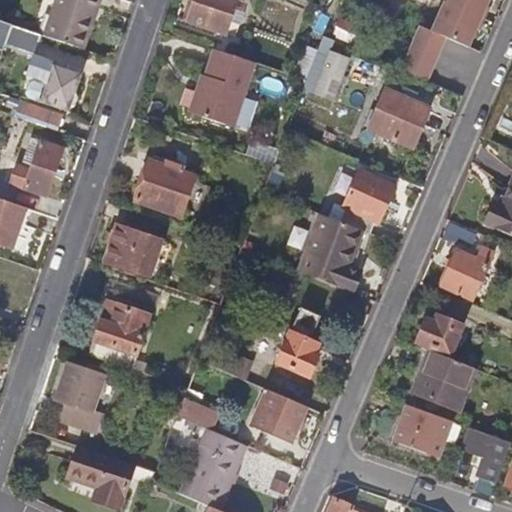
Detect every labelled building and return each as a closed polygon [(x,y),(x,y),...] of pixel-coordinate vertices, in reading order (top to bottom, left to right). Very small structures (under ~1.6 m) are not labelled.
[(99,15),(103,0),(58,0),(45,42),(80,54),(95,13),(99,15)] [(179,25),(188,27),(222,39),(234,0),(196,0),(193,12),(184,9),(179,25)] [(345,0),(338,11),(351,18),(362,0),(345,0)] [(466,53),(488,0),(445,0),(443,7),(440,6),(427,37),(419,33),(400,77),(425,87),(443,44),(466,53)] [(320,18),(295,83),(306,88),(323,44),(331,24),(320,18)] [(0,46),(5,48),(11,30),(0,26),(0,46)] [(34,58),(40,40),(11,30),(5,48),(34,58)] [(253,69),(214,55),(203,84),(206,85),(202,96),(196,94),(188,118),(230,133),(253,69)] [(329,63),(314,102),(329,108),(344,69),(329,63)] [(66,71),(55,67),(47,91),(30,85),(25,102),(69,117),(81,82),(65,76),(66,71)] [(425,114),(382,97),(366,135),(409,153),(425,114)] [(29,111),(25,125),(64,139),(68,124),(29,111)] [(62,152),(31,141),(21,171),(16,169),(11,188),(46,200),(62,152)] [(192,180),(150,165),(136,207),(179,221),(192,180)] [(356,177),(336,226),(364,239),(369,226),(374,228),(389,192),(356,177)] [(511,184),(504,204),(495,201),(486,223),(511,233),(511,184)] [(0,244),(13,249),(25,210),(0,201),(0,244)] [(344,273),(357,238),(318,223),(298,279),(348,298),(356,277),(344,273)] [(159,244),(115,228),(104,261),(148,277),(159,244)] [(458,249),(442,286),(470,299),(487,262),(458,249)] [(107,303),(88,357),(129,371),(148,317),(107,303)] [(297,312),(274,367),(307,381),(315,359),(310,357),(315,345),(307,342),(316,321),(297,312)] [(434,321),(426,316),(416,339),(444,351),(457,322),(437,313),(434,321)] [(218,357),(204,351),(199,365),(210,370),(242,383),(249,364),(220,351),(218,357)] [(459,411),(476,369),(430,351),(414,392),(459,411)] [(101,380),(65,369),(53,404),(65,409),(59,428),(93,439),(99,420),(90,417),(101,380)] [(177,420),(184,403),(189,391),(180,387),(168,416),(177,420)] [(286,447),(302,409),(262,392),(257,406),(260,407),(249,432),(286,447)] [(209,434),(216,417),(184,403),(177,420),(207,433),(209,434)] [(439,460),(453,423),(409,407),(395,443),(439,460)] [(477,478),(497,485),(511,444),(468,428),(457,460),(480,469),(477,478)] [(210,511),(219,511),(246,450),(209,434),(207,433),(178,498),(208,511),(210,511)] [(120,511),(135,473),(79,452),(69,480),(98,490),(93,504),(115,511),(120,511)] [(369,511),(335,499),(329,511),(369,511)]
